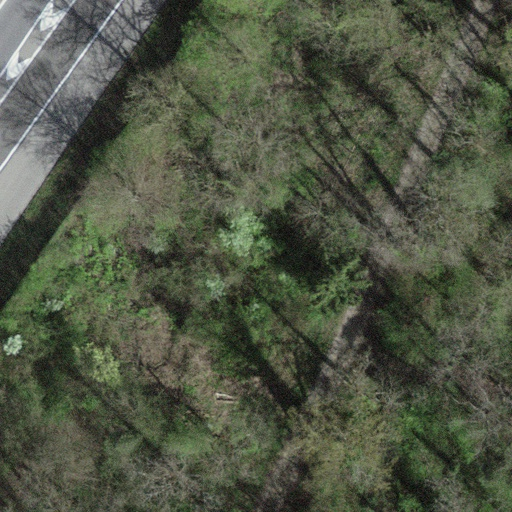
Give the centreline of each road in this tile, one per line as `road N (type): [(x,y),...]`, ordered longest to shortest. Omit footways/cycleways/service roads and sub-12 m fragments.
road 1 (track): [(259,511),(324,382),(486,0)]
road 2 (track): [(511,401),(445,371),(324,382)]
road 3 (motorway): [(0,139),(100,0)]
